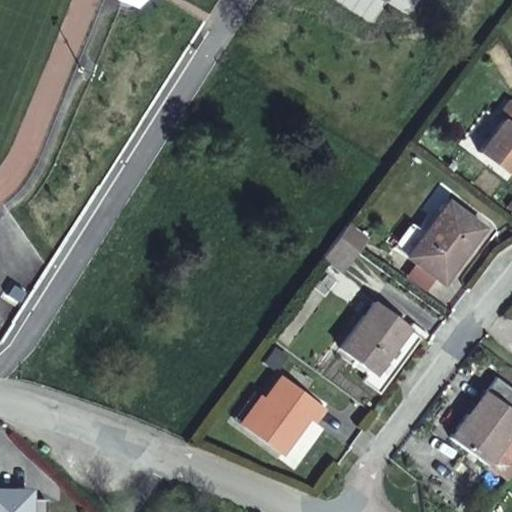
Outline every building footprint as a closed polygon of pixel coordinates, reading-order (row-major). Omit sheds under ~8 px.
[(117,0),(140,9),(149,0),(117,0)] [(511,105),(503,117),(508,121),(483,155),(510,176),(511,174),(511,105)] [(443,198),(419,231),(403,253),(440,279),(480,224),(443,198)] [(403,253),(419,231),(413,226),(397,249),(403,253)] [(340,239),(359,254),(368,242),(349,228),(340,239)] [(340,239),(332,251),(351,264),(359,254),(340,239)] [(405,324),(371,300),(338,345),(372,371),(405,324)] [(468,411),(450,435),(485,461),(511,423),(511,386),(495,373),(484,388),(488,391),(471,413),(468,411)] [(327,408),(281,374),(244,424),(284,454),(311,416),(318,421),(327,408)] [(511,423),(485,461),(506,477),(511,469),(511,423)] [(0,511),(44,511),(44,503),(26,502),(26,497),(0,496),(0,511)]
